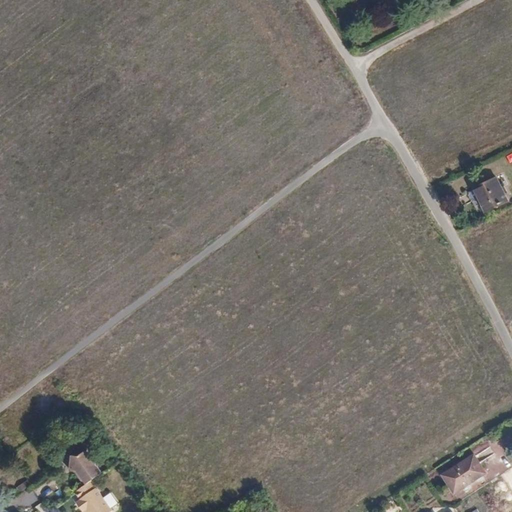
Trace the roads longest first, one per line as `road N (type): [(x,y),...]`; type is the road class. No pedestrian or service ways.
road 1 (unclassified): [(383,122),(0,409)]
road 2 (unclassified): [(511,356),(383,122)]
road 3 (unclassified): [(483,0),(355,66)]
